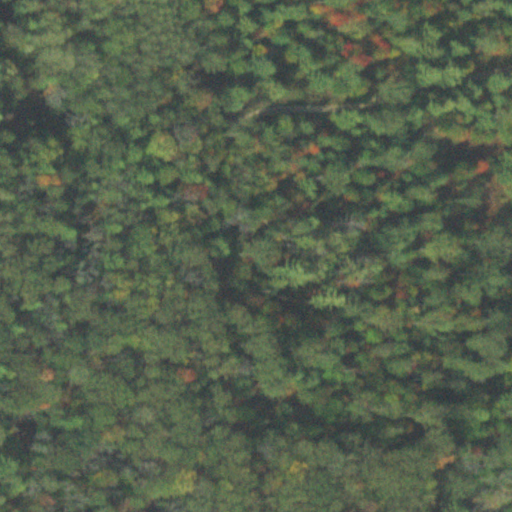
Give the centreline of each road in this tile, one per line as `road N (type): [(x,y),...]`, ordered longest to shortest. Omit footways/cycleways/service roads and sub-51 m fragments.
road 1 (track): [(356,511),(338,493),(220,429),(203,311),(211,158),(265,110),(347,107),(511,65)]
road 2 (track): [(15,511),(13,197)]
road 3 (track): [(0,194),(211,158)]
